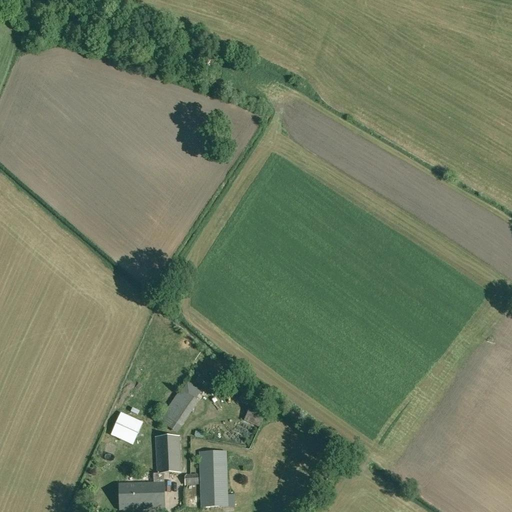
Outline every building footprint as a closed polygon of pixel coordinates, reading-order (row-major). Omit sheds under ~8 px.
[(181,388),(163,421),(182,432),(200,399),(181,388)] [(253,400),(244,422),(260,428),(269,406),(253,400)] [(142,424),(121,414),(111,435),(133,445),(142,424)] [(156,438),(158,474),(153,474),(153,483),(118,484),(119,510),(165,509),(164,483),(163,475),(181,473),(179,437),(156,438)] [(202,508),(227,507),(234,507),(233,480),(226,480),(225,452),(200,453),(202,508)] [(199,485),(199,474),(184,475),(185,486),(199,485)]
